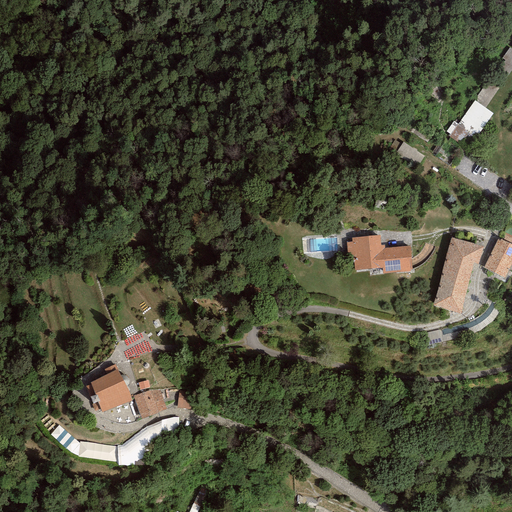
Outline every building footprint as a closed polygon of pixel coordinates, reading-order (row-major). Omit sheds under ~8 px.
[(507,75),(511,68),(511,49),(509,48),(495,67),(507,75)] [(453,120),(444,132),(465,148),(491,112),(474,100),(457,123),(453,120)] [(415,169),(422,155),(402,144),(394,157),(415,169)] [(380,237),(347,237),(348,271),(409,270),(409,246),(380,247),(380,237)] [(511,260),(511,243),(498,238),(483,266),(504,276),(511,260)] [(477,263),(482,246),(450,239),(433,305),(460,312),(472,262),(477,263)] [(130,399),(117,366),(84,380),(97,412),(130,399)] [(147,379),(137,380),(137,388),(148,387),(147,379)] [(139,418),(157,412),(149,389),(137,393),(138,396),(133,398),(139,418)] [(192,393),(177,391),(176,407),(190,409),(192,393)] [(149,428),(154,443),(180,434),(175,419),(149,428)] [(75,465),(113,470),(115,454),(77,449),(75,465)]
